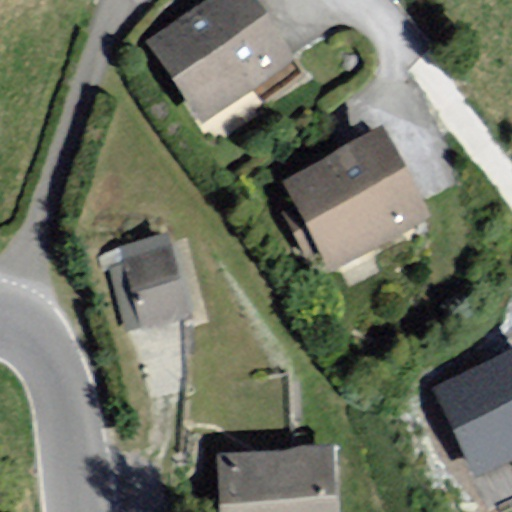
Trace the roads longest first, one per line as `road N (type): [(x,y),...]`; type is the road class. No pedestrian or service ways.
road 1 (residential): [(112,0),(0,309)]
road 2 (tertiary): [(0,338),(36,346),(62,399),(79,511)]
